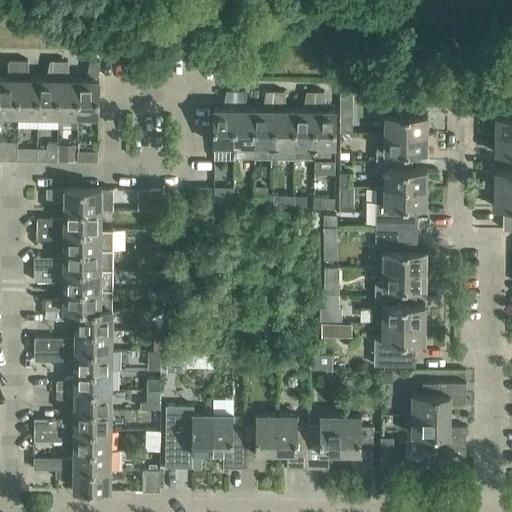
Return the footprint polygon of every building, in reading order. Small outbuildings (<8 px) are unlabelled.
[(0,113),(18,113),(19,58),(10,58),(6,77),(0,76),(0,113)] [(38,113),(38,77),(30,77),(28,58),(19,58),(18,113),(38,113)] [(58,114),(58,59),(50,59),(46,77),(38,77),(38,113),(58,114)] [(78,114),(79,77),(71,77),(68,59),(58,59),(58,114),(78,114)] [(99,59),(90,59),(86,77),(79,77),(78,114),(99,114),(99,59)] [(234,144),(235,89),(226,88),(223,107),(214,107),(214,143),(234,144)] [(255,156),(255,107),(247,107),(244,89),(235,89),(234,144),(234,155),(255,156)] [(275,156),(276,89),(266,89),(263,107),(255,107),(255,156),(275,156)] [(295,156),(295,108),(287,107),(284,89),(276,89),(275,156),(295,156)] [(315,156),(316,89),(306,89),(303,108),(295,108),(295,156),(315,156)] [(335,157),(335,108),(327,108),(324,89),(316,89),(315,156),(335,157)] [(340,90),(340,103),(353,103),(353,90),(340,90)] [(421,92),(421,91),(377,90),(377,117),(385,117),(385,130),(428,131),(428,113),(413,112),(413,105),(419,105),(419,92),(421,92)] [(511,92),(503,92),(503,93),(511,93),(510,114),(496,113),(496,130),(511,130),(511,92)] [(427,151),(428,131),(385,130),(385,143),(377,143),(376,157),(413,157),(413,150),(427,151)] [(511,130),(496,130),(495,151),(510,152),(510,158),(511,158),(511,130)] [(0,158),(17,159),(17,146),(17,139),(0,139),(0,158)] [(75,158),(75,143),(60,143),(60,158),(75,158)] [(37,159),(37,146),(17,146),(17,159),(37,159)] [(58,146),(47,146),(37,146),(37,159),(58,159),(58,146)] [(98,159),(98,149),(77,149),(77,159),(98,159)] [(412,167),(413,157),(376,157),(376,170),(384,171),(384,184),(427,185),(427,167),(412,167)] [(511,158),(510,158),(510,168),(495,168),(495,185),(511,185),(511,158)] [(350,171),(340,171),(340,186),(349,186),(350,171)] [(427,205),(427,185),(384,184),(384,196),(376,196),(376,226),(412,226),(412,205),(427,205)] [(511,185),(495,185),(495,206),(509,206),(509,226),(503,226),(503,227),(511,227),(511,185)] [(101,207),(102,187),(47,186),(46,196),(65,199),(65,207),(101,207)] [(148,208),(162,208),(162,188),(149,188),(148,208)] [(214,204),(228,204),(228,190),(214,190),(214,204)] [(245,193),(235,193),(235,203),(245,203),(245,193)] [(254,205),(254,206),(274,206),(274,193),(254,193),(254,205)] [(274,193),(274,206),(283,206),(283,194),(274,193)] [(295,195),(295,206),(306,206),(306,195),(295,195)] [(313,206),(328,207),(328,196),(314,195),(313,206)] [(101,228),(101,227),(101,207),(65,207),(65,215),(58,216),(37,216),(37,228),(101,228)] [(337,214),(324,214),(324,226),(337,226),(337,214)] [(411,248),(412,226),(376,226),(376,251),(384,252),(383,266),(426,267),(426,248),(411,248)] [(113,227),(101,227),(101,228),(37,228),(37,238),(58,238),(64,239),(64,247),(113,248),(113,227)] [(336,227),(323,227),(324,239),(337,239),(336,227)] [(113,268),(113,248),(64,247),(64,255),(34,255),(34,268),(113,268)] [(426,286),(426,267),(383,266),(383,278),(375,278),(375,293),(411,294),(411,286),(426,286)] [(113,288),(113,268),(34,268),(34,279),(64,279),(64,288),(113,288)] [(324,284),(324,293),(339,293),(339,285),(324,284)] [(112,309),(113,288),(64,288),(64,295),(46,298),(45,308),(112,309)] [(319,293),(319,304),(338,305),(339,293),(324,293),(319,293)] [(411,302),(411,294),(375,293),(375,306),(383,306),(382,320),(425,321),(425,302),(411,302)] [(112,328),(112,309),(45,308),(45,316),(76,319),(76,328),(112,328)] [(331,319),(321,319),(321,332),(327,332),(331,332),(331,319)] [(425,340),(425,321),(382,320),(382,333),(374,332),(374,363),(415,364),(415,363),(410,363),(410,340),(425,340)] [(112,348),(112,328),(76,328),(76,335),(35,335),(34,347),(112,348)] [(112,368),(112,348),(34,347),(34,358),(68,359),(69,358),(75,359),(75,368),(112,368)] [(204,350),(204,365),(214,365),(214,350),(204,350)] [(310,351),(310,365),(318,365),(318,350),(310,350),(310,351)] [(167,351),(167,365),(184,365),(184,351),(167,351)] [(229,355),(229,363),(242,364),(242,355),(229,355)] [(111,388),(112,368),(75,368),(75,375),(57,378),(57,387),(111,388)] [(383,370),(383,380),(392,380),(392,370),(383,370)] [(147,388),(160,388),(161,376),(147,376),(147,388)] [(422,380),(422,392),(413,392),(412,413),(450,413),(450,402),(466,402),(466,381),(422,380)] [(111,408),(111,388),(57,387),(57,396),(75,399),(75,408),(111,408)] [(141,399),(141,407),(160,408),(160,400),(146,399),(141,399)] [(202,449),(213,450),(213,412),(194,412),(194,403),(165,403),(165,445),(165,465),(201,465),(200,466),(202,466),(202,449)] [(111,428),(111,408),(75,408),(75,415),(67,416),(34,416),(34,427),(111,428)] [(244,466),(245,422),(245,412),(213,412),(213,450),(224,450),(223,465),(244,466)] [(266,450),(277,450),(278,412),(256,412),(257,422),(245,422),(244,466),(265,466),(265,467),(266,467),(266,450)] [(308,466),(309,422),(298,422),(298,413),(278,412),(277,450),(288,450),(287,466),(308,466)] [(330,451),(341,451),(341,413),(321,413),(321,422),(309,422),(308,466),(329,467),(330,467),(330,451)] [(373,467),(373,447),(374,423),(362,423),(362,413),(341,413),(341,451),(351,451),(351,467),(373,467)] [(450,424),(450,413),(412,413),(412,433),(422,434),(422,446),(427,446),(426,453),(466,453),(466,425),(467,425),(467,424),(450,424)] [(111,448),(111,428),(34,427),(34,439),(74,439),(74,448),(111,448)] [(392,467),(393,433),(381,433),(380,467),(392,467)] [(121,448),(111,448),(74,448),(74,455),(67,456),(34,456),(34,467),(56,467),(111,468),(121,469),(121,448)] [(459,460),(458,468),(473,468),(473,460),(459,460)] [(110,488),(111,468),(56,467),(55,476),(74,479),(74,488),(110,488)] [(142,468),(142,489),(159,489),(160,468),(142,468)]
